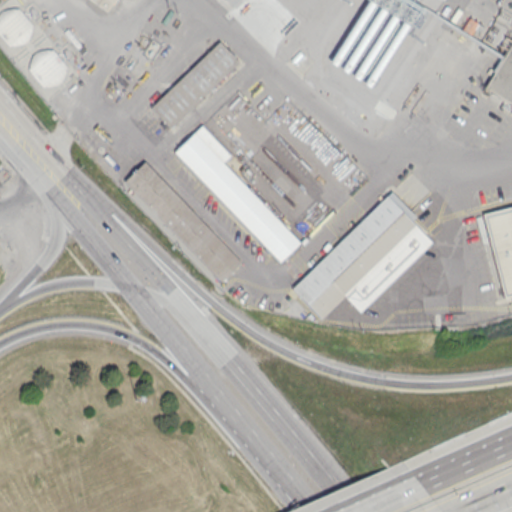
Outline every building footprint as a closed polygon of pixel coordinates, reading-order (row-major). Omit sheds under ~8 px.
[(92,0),(106,10),(112,0),(92,0)] [(223,0),(232,9),(240,0),(223,0)] [(150,106),(169,126),(238,62),(219,42),(150,106)] [(511,43),(485,85),(511,102),(511,43)] [(173,151),(202,124),(230,154),(222,162),(299,242),(278,261),(173,151)] [(125,181),(144,162),(240,261),(221,280),(125,181)] [(289,287),(320,319),(345,294),(359,309),(430,241),(409,220),(415,215),(390,190),(289,287)] [(511,206),(484,214),(505,296),(511,294),(511,206)] [(468,288),(457,249),(480,243),(491,282),(468,288)] [(407,275),(425,294),(455,265),(437,246),(407,275)] [(393,301),(394,325),(433,323),(432,299),(393,301)] [(442,303),(443,322),(480,321),(479,302),(442,303)]
